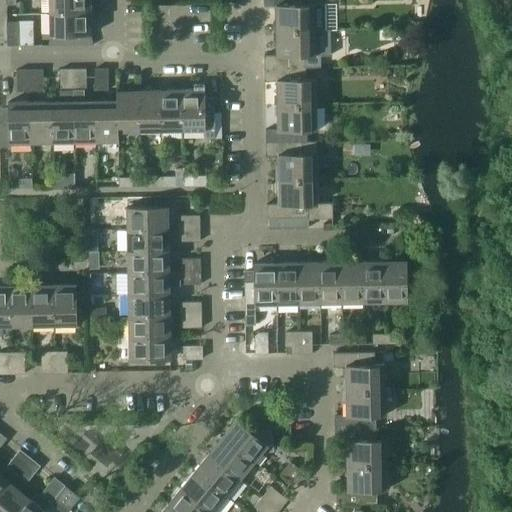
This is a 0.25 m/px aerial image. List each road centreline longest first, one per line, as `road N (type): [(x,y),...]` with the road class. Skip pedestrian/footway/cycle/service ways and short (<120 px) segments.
road 1 (residential): [(70,476),(2,414),(2,380),(212,381)]
road 2 (residential): [(212,381),(243,364),(320,364),(321,490),(303,511)]
road 3 (residential): [(212,381),(211,237),(252,237)]
road 4 (residential): [(252,237),(249,61)]
road 5 (residential): [(133,511),(213,412),(212,381)]
road 6 (residential): [(252,237),(399,235)]
road 7 (residential): [(113,54),(128,63),(249,61)]
